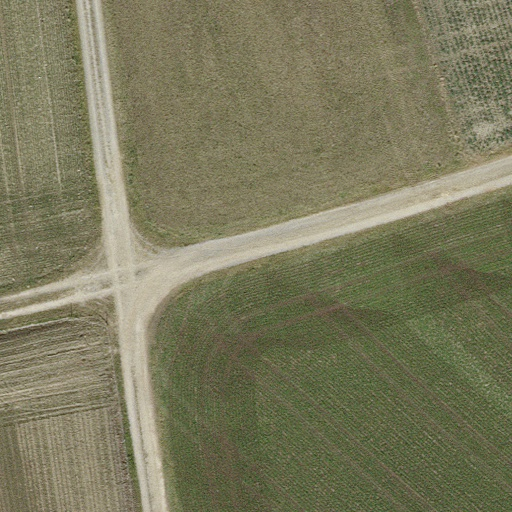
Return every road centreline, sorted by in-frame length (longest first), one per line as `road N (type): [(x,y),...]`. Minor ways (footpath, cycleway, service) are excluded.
road 1 (track): [(511,175),(130,292),(0,319)]
road 2 (track): [(94,0),(155,511)]
